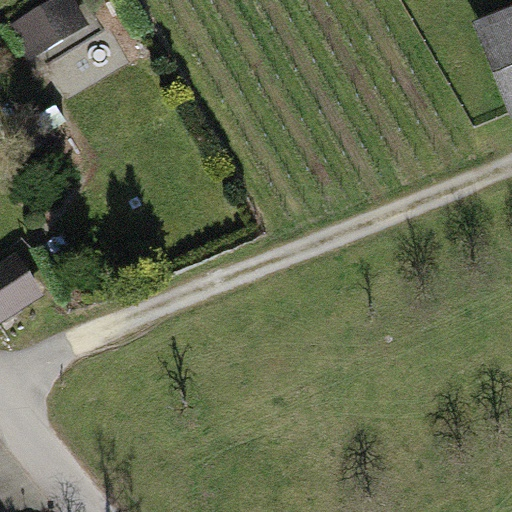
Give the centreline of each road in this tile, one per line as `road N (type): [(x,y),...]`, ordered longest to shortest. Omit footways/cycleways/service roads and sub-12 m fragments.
road 1 (track): [(0,367),(511,156)]
road 2 (unclassified): [(96,511),(0,393)]
